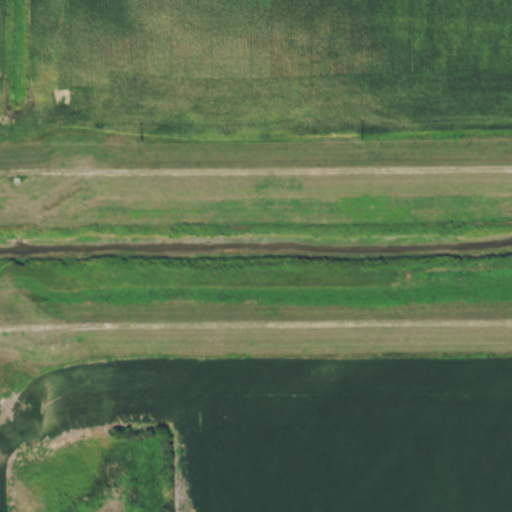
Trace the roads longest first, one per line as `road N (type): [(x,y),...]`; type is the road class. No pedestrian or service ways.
road 1 (track): [(511,168),(0,175)]
road 2 (track): [(0,329),(511,326)]
